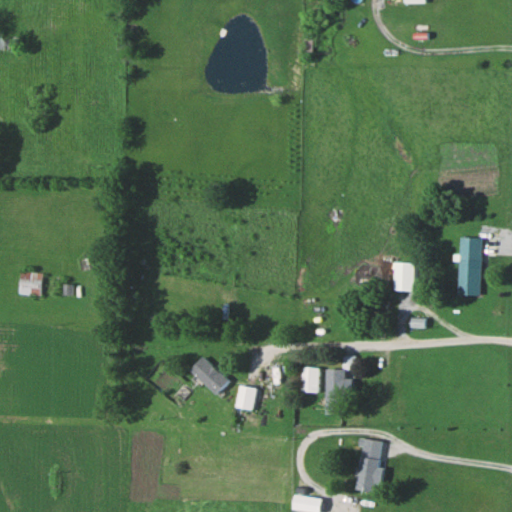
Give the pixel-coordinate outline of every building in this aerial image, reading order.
[(482,295),(482,237),(460,237),(459,295),(482,295)] [(417,262),(396,262),(396,291),(417,291),(417,262)] [(41,295),(42,271),(19,270),(19,294),(41,295)] [(192,369),(219,396),(232,382),(206,356),(192,369)] [(304,392),(320,392),(321,367),(304,366),(304,392)] [(328,414),(349,414),(349,395),(355,395),(355,378),(347,378),(347,368),(328,368),(328,414)] [(258,387),(241,386),(239,411),(256,412),(258,387)] [(378,493),(386,441),(365,438),(358,489),(378,493)]
